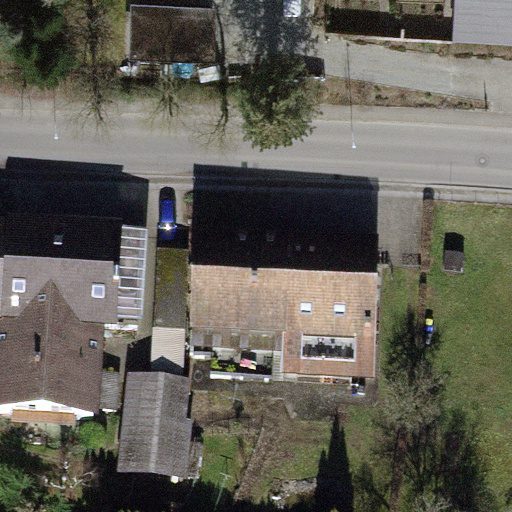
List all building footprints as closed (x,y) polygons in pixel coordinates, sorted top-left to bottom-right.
[(224,57),(224,0),(150,0),(150,56),(224,57)] [(511,0),(462,0),(462,39),(511,40),(511,0)] [(119,240),(0,235),(0,426),(111,431),(119,240)] [(380,265),(208,260),(205,384),(376,389),(380,265)] [(197,394),(134,390),(129,483),(192,487),(197,394)]
